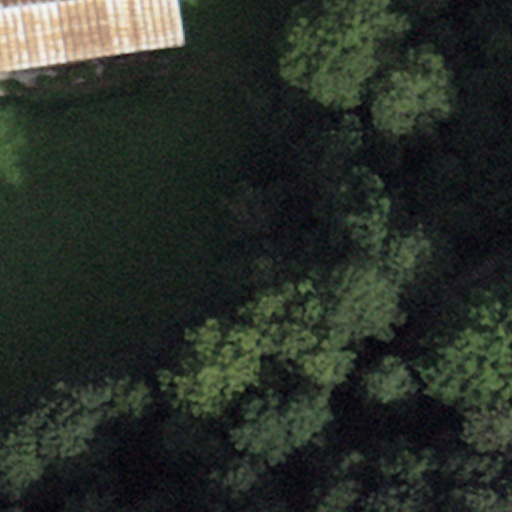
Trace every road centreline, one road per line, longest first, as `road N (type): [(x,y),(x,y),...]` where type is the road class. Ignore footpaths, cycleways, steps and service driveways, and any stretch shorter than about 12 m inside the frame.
road 1 (track): [(143,511),(136,500),(141,444),(267,199),(280,131)]
road 2 (track): [(511,264),(495,267),(439,307),(296,511)]
